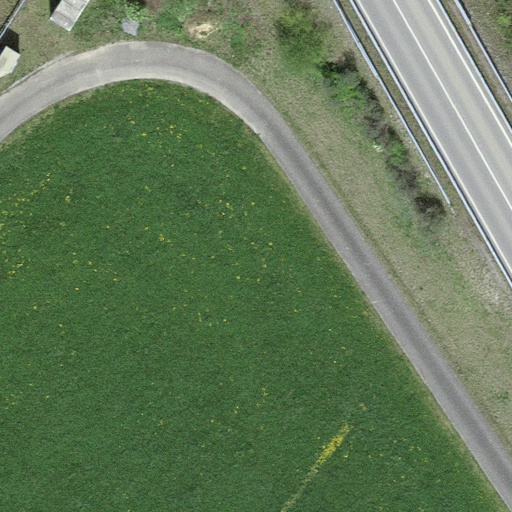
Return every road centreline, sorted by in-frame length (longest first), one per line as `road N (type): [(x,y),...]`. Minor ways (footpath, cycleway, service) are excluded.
road 1 (track): [(0,122),(55,82),(105,65),(160,62),(208,73),(245,99),(511,486)]
road 2 (secondary): [(394,0),(511,208)]
